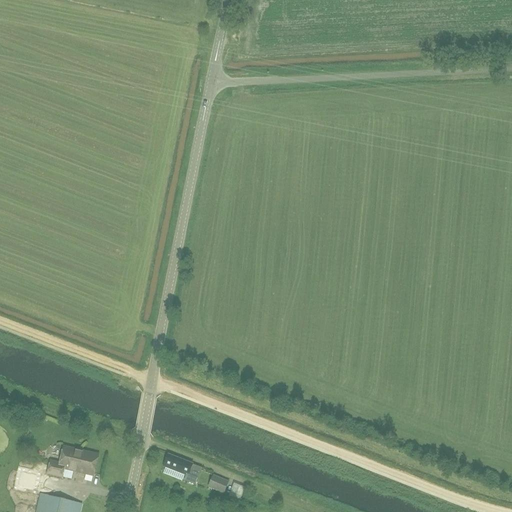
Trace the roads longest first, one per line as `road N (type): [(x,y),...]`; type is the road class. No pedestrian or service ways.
road 1 (track): [(503,511),(169,385)]
road 2 (unclassified): [(511,68),(208,83)]
road 3 (tertiary): [(152,379),(208,83)]
road 4 (track): [(0,321),(152,379)]
road 5 (tertiary): [(127,511),(152,379)]
